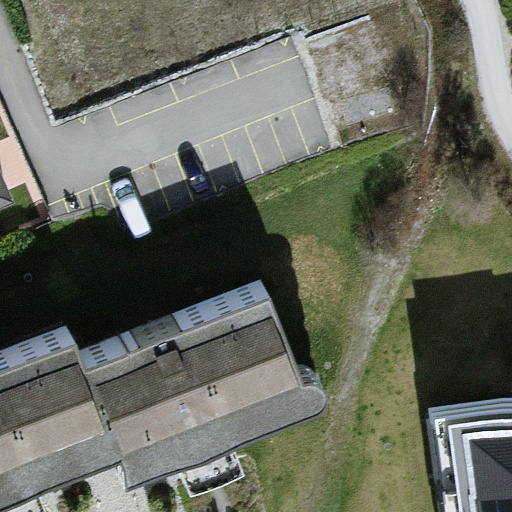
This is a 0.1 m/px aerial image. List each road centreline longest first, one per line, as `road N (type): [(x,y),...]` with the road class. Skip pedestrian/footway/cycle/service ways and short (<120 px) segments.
road 1 (residential): [(297,78),(167,134),(65,151),(46,144),(26,114),(0,40)]
road 2 (residential): [(511,134),(485,0)]
